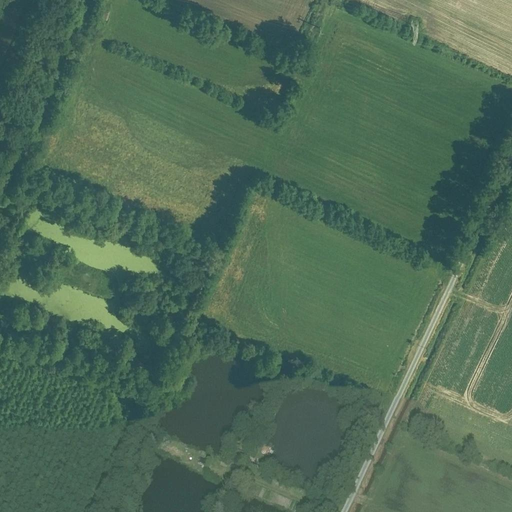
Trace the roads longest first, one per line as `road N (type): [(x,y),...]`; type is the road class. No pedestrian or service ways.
road 1 (residential): [(344,511),(511,160)]
road 2 (unclassified): [(58,0),(0,139)]
